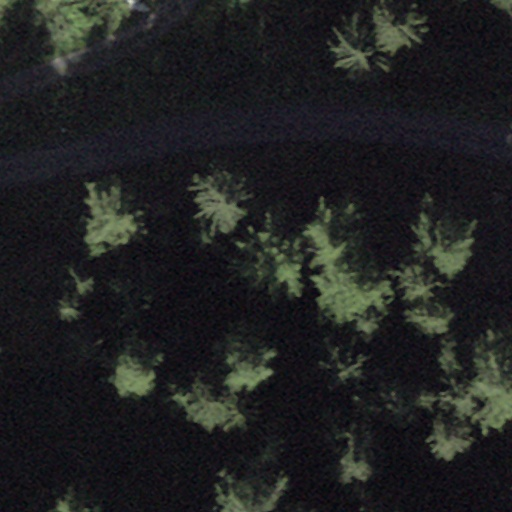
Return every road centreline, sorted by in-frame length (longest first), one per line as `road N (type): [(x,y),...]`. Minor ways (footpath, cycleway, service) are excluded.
road 1 (unclassified): [(0,172),(125,140),(290,123),(441,126),(511,141)]
road 2 (track): [(0,90),(148,32),(181,0)]
